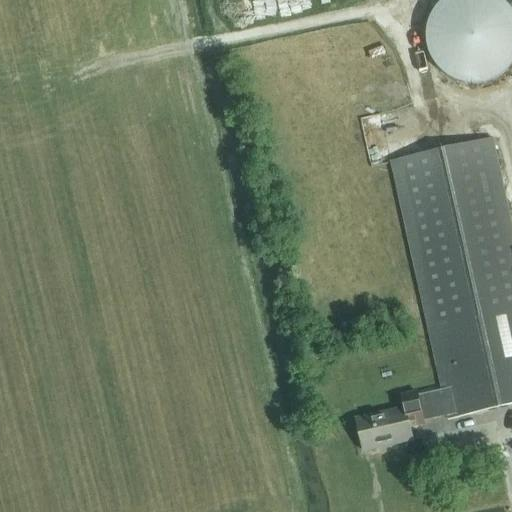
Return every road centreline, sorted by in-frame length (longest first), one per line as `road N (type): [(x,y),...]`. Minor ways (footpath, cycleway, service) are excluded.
road 1 (track): [(401,4),(436,128),(500,113),(511,165)]
road 2 (track): [(190,48),(418,0)]
